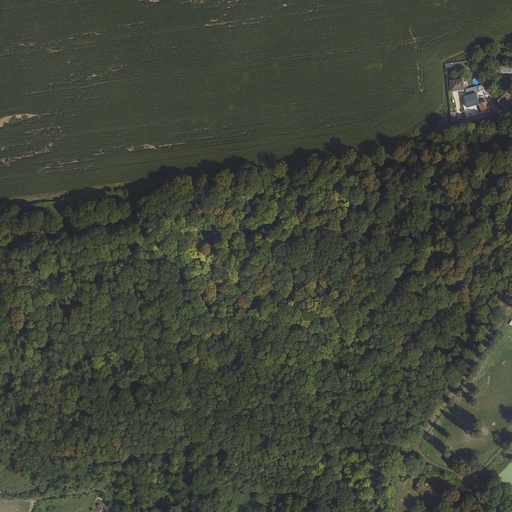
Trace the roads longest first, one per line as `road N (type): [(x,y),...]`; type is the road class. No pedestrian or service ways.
road 1 (track): [(0,205),(409,142),(434,126)]
road 2 (track): [(511,309),(418,446)]
road 3 (track): [(142,511),(93,489),(0,499)]
road 4 (track): [(418,446),(433,468),(466,475),(511,433)]
